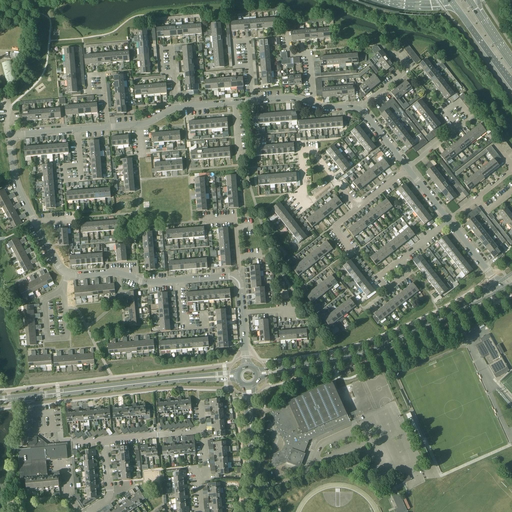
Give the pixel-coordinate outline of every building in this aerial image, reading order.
[(329,29),(323,29),(324,39),(330,38),(330,36),(333,35),(333,28),(329,29)] [(381,50),(374,56),(378,62),(386,56),(381,50)] [(357,54),(351,55),(352,64),(358,64),(358,61),(362,61),(362,57),(362,56),(358,56),(357,54)] [(386,56),(378,62),(382,66),(389,60),(386,56)] [(426,59),(419,65),(423,70),(430,64),(426,59)] [(389,60),(382,66),(386,72),(387,72),(388,74),(394,69),(392,67),(394,66),(389,60)] [(19,83),(13,61),(2,64),(7,85),(19,83)] [(430,64),(423,70),(427,75),(434,69),(430,64)] [(427,75),(430,80),(438,74),(434,69),(427,75)] [(377,70),(375,72),(379,77),(381,80),(388,74),(387,72),(382,76),(381,75),(377,70)] [(116,73),(110,73),(111,76),(114,76),(114,83),(124,82),(123,75),(117,76),(116,73)] [(430,80),(434,85),(442,79),(438,74),(430,80)] [(380,83),(374,75),(369,80),(375,87),(380,83)] [(434,85),(438,90),(446,84),(442,79),(434,85)] [(375,87),(369,80),(364,83),(370,91),(375,87)] [(412,89),(406,81),(401,85),(407,93),(409,95),(411,94),(409,91),(412,89)] [(359,88),(365,95),(370,91),(364,83),(359,88)] [(195,84),(185,85),(186,92),(190,91),(190,95),(198,95),(198,91),(196,91),(195,84)] [(438,90),(442,95),(450,89),(446,84),(438,90)] [(396,89),(402,97),(407,93),(401,85),(396,89)] [(77,86),(67,87),(68,94),(71,93),(71,96),(81,95),(80,92),(77,92),(77,86)] [(399,99),(402,97),(396,89),(391,93),(397,101),(404,110),(409,106),(407,104),(406,102),(403,105),(399,99)] [(450,97),(453,95),(454,94),(450,89),(442,95),(446,100),(448,98),(450,97)] [(413,106),(417,111),(425,105),(421,100),(413,106)] [(417,111),(421,116),(428,110),(425,105),(417,111)] [(117,113),(114,114),(114,117),(120,116),(124,116),(124,114),(126,114),(126,107),(117,108),(116,108),(117,113)] [(382,115),(381,116),(385,121),(392,115),(388,110),(386,111),(384,113),(382,115)] [(432,115),(428,110),(421,116),(425,121),(432,115)] [(392,115),(385,121),(389,126),(396,120),(392,115)] [(436,120),(432,115),(425,121),(429,126),(436,120)] [(396,120),(389,126),(392,131),(400,125),(396,120)] [(440,125),(436,120),(429,126),(433,131),(440,125)] [(400,125),(392,131),(396,136),(404,129),(406,128),(405,126),(402,128),(400,125)] [(480,125),(475,129),(481,136),(486,132),(480,125)] [(358,126),(351,132),(354,137),(362,131),(358,126)] [(404,129),(396,136),(400,140),(408,134),(410,132),(409,131),(406,133),(404,130),(404,129)] [(475,129),(470,132),(476,140),(481,136),(475,129)] [(362,131),(354,137),(358,141),(365,135),(362,131)] [(470,132),(465,136),(471,144),(476,140),(470,132)] [(408,134),(400,140),(404,145),(412,139),(408,134)] [(365,135),(358,141),(361,145),(368,139),(365,135)] [(465,136),(460,140),(466,148),(471,144),(465,136)] [(372,143),(368,139),(361,145),(364,149),(372,143)] [(412,139),(404,145),(408,150),(416,144),(412,139)] [(460,140),(455,144),(461,152),(466,148),(460,140)] [(368,154),(375,148),(372,143),(364,149),(368,154)] [(455,144),(450,148),(456,155),(461,152),(455,144)] [(333,146),(326,151),(329,156),(337,150),(333,146)] [(450,148),(445,152),(449,156),(451,159),(456,155),(450,148)] [(340,154),(337,150),(329,156),(333,160),(340,154)] [(445,152),(440,156),(446,163),(448,166),(450,164),(448,162),(451,159),(449,156),(445,152)] [(340,154),(333,160),(336,164),(344,159),(340,154)] [(344,159),(336,164),(340,169),(347,163),(344,159)] [(389,167),(383,159),(379,163),(385,170),(389,167)] [(426,173),(430,178),(437,172),(440,169),(439,168),(436,170),(433,167),(436,165),(433,160),(425,166),(429,170),(426,173)] [(493,160),(488,164),(494,171),(499,167),(493,160)] [(343,173),(351,167),(347,163),(340,169),(343,173)] [(375,166),(381,174),(385,170),(379,163),(375,166)] [(488,164),(483,167),(489,175),(494,171),(488,164)] [(370,170),(376,177),(381,174),(375,166),(370,170)] [(478,171),(484,179),(489,175),(483,167),(478,171)] [(370,170),(366,173),(372,180),(376,177),(370,170)] [(478,171),(473,175),(479,183),(484,179),(478,171)] [(430,178),(434,183),(441,177),(437,172),(430,178)] [(299,173),(296,173),(290,174),(291,183),(297,183),(300,182),(299,173)] [(366,173),(362,176),(368,184),(372,180),(366,173)] [(469,179),(474,187),(479,183),(473,175),(469,179)] [(362,176),(358,180),(364,187),(368,184),(362,176)] [(441,177),(434,183),(438,188),(445,182),(441,177)] [(463,183),(469,191),(474,187),(469,179),(463,183)] [(353,183),(359,191),(364,187),(358,180),(353,183)] [(438,188),(442,193),(449,187),(445,182),(438,188)] [(397,191),(401,195),(408,189),(405,185),(397,191)] [(449,187),(442,193),(445,197),(453,192),(449,187)] [(401,195),(404,199),(412,193),(408,189),(401,195)] [(450,203),(457,197),(453,192),(445,197),(450,203)] [(412,193),(404,199),(408,204),(415,198),(412,193)] [(6,194),(0,196),(0,202),(8,199),(6,194)] [(342,204),(336,197),(332,200),(338,208),(342,204)] [(408,204),(411,208),(419,202),(415,198),(408,204)] [(8,199),(0,202),(0,203),(3,208),(11,204),(8,199)] [(332,200),(328,203),(334,211),(338,208),(332,200)] [(393,207),(387,200),(382,203),(388,211),(393,207)] [(422,206),(419,202),(411,208),(414,212),(422,206)] [(280,203),(272,209),(275,213),(283,207),(280,203)] [(334,211),(328,203),(323,207),(329,214),(334,211)] [(384,214),(388,211),(382,203),(378,206),(384,214)] [(11,204),(3,208),(5,213),(14,209),(11,204)] [(384,214),(378,206),(374,210),(380,217),(384,214)] [(425,211),(422,206),(414,212),(418,216),(425,211)] [(283,207),(275,213),(279,217),(286,211),(283,207)] [(329,214),(323,207),(319,210),(325,218),(329,214)] [(507,208),(499,214),(503,219),(511,213),(507,208)] [(16,214),(14,209),(5,213),(8,218),(16,214)] [(325,218),(319,210),(315,213),(321,221),(325,218)] [(380,217),(374,210),(369,213),(375,221),(380,217)] [(290,216),(286,211),(279,217),(282,222),(290,216)] [(417,220),(418,222),(421,220),(421,221),(429,215),(425,211),(418,216),(419,219),(417,220)] [(315,213),(311,217),(317,224),(321,221),(315,213)] [(375,221),(369,213),(365,216),(371,224),(375,221)] [(19,219),(16,214),(8,218),(11,223),(19,219)] [(432,219),(429,215),(421,221),(425,225),(432,219)] [(282,222),(286,226),(293,220),(290,216),(282,222)] [(365,216),(361,220),(367,227),(371,224),(365,216)] [(306,220),(312,228),(317,224),(311,217),(306,220)] [(470,221),(466,224),(470,229),(478,223),(474,218),(472,219),(470,221)] [(13,229),(22,224),(19,219),(11,223),(13,229)] [(296,224),(293,220),(286,226),(289,230),(296,224)] [(362,231),(367,227),(361,220),(357,223),(362,231)] [(357,223),(352,227),(358,234),(362,231),(357,223)] [(478,223),(470,229),(474,234),(482,228),(478,223)] [(300,228),(296,224),(289,230),(292,234),(300,228)] [(348,230),(354,238),(358,234),(352,227),(348,230)] [(300,228),(292,234),(296,239),(303,233),(300,228)] [(415,235),(409,228),(404,231),(410,239),(415,235)] [(482,228),(474,234),(478,239),(486,233),(482,228)] [(400,234),(406,242),(410,239),(404,231),(400,234)] [(299,243),(307,237),(303,233),(296,239),(299,243)] [(486,233),(478,239),(482,244),(490,238),(486,233)] [(400,234),(396,238),(402,245),(406,242),(400,234)] [(445,236),(438,242),(441,246),(449,241),(445,236)] [(17,238),(9,243),(11,248),(20,243),(17,238)] [(396,238),(392,241),(397,249),(402,245),(396,238)] [(490,238),(482,244),(486,248),(494,243),(490,238)] [(387,245),(393,252),(397,249),(392,241),(387,245)] [(452,245),(449,241),(441,246),(445,251),(452,245)] [(326,242),(322,245),(328,253),(332,250),(326,242)] [(23,248),(20,243),(11,248),(14,253),(23,248)] [(497,248),(494,243),(486,248),(490,253),(497,248)] [(324,256),(328,253),(322,245),(318,249),(324,256)] [(387,245),(383,248),(389,256),(393,252),(387,245)] [(452,245),(445,251),(448,255),(456,249),(452,245)] [(17,258),(25,253),(23,248),(14,253),(17,258)] [(389,256),(383,248),(379,251),(385,259),(389,256)] [(497,257),(502,253),(497,248),(490,253),(494,259),(497,257)] [(314,252),(320,260),(324,256),(318,249),(314,252)] [(456,249),(448,255),(452,259),(459,253),(456,249)] [(385,259),(379,251),(374,255),(380,262),(385,259)] [(309,255),(315,263),(320,260),(314,252),(309,255)] [(17,258),(19,263),(28,258),(25,253),(17,258)] [(452,259),(455,263),(462,258),(459,253),(452,259)] [(309,255),(305,259),(311,266),(315,263),(309,255)] [(370,258),(376,266),(380,262),(374,255),(370,258)] [(413,262),(417,266),(424,260),(421,256),(413,262)] [(22,268),(31,263),(28,258),(19,263),(22,268)] [(462,258),(455,263),(458,268),(466,262),(462,258)] [(305,259),(301,262),(307,270),(311,266),(305,259)] [(420,270),(428,264),(424,260),(417,266),(420,270)] [(351,261),(343,267),(346,271),(354,265),(351,261)] [(301,262),(297,266),(303,273),(307,270),(301,262)] [(466,262),(458,268),(462,272),(469,266),(466,262)] [(33,269),(31,263),(22,268),(25,273),(33,269)] [(420,270),(423,275),(431,269),(428,264),(420,270)] [(357,269),(354,265),(346,271),(350,275),(357,269)] [(292,269),(298,276),(303,273),(297,266),(292,269)] [(465,276),(473,270),(469,266),(462,272),(465,276)] [(357,269),(350,275),(353,280),(361,274),(357,269)] [(423,275),(427,279),(434,273),(431,269),(423,275)] [(53,282),(49,273),(44,276),(48,284),(53,282)] [(427,279),(430,283),(438,277),(434,273),(427,279)] [(361,274),(353,280),(357,284),(364,278),(361,274)] [(39,279),(43,287),(48,284),(44,276),(39,279)] [(338,283),(332,276),(327,279),(333,287),(338,283)] [(430,283),(433,287),(441,281),(438,277),(430,283)] [(368,282),(364,278),(357,284),(360,288),(368,282)] [(39,279),(33,281),(38,290),(43,287),(39,279)] [(333,287),(327,279),(323,283),(329,290),(333,287)] [(33,281),(28,284),(33,292),(38,290),(33,281)] [(444,286),(441,281),(433,287),(437,292),(444,286)] [(368,282),(360,288),(363,292),(371,286),(368,282)] [(329,290),(323,283),(319,286),(325,293),(329,290)] [(413,283),(408,287),(414,295),(419,291),(413,283)] [(33,292),(28,284),(23,287),(28,295),(33,292)] [(319,286),(314,289),(320,297),(325,293),(319,286)] [(374,291),(371,286),(363,292),(367,297),(374,291)] [(448,290),(444,286),(437,292),(440,296),(448,290)] [(18,289),(22,298),(28,295),(23,287),(18,289)] [(408,287),(404,290),(410,298),(414,295),(408,287)] [(314,289),(310,293),(316,300),(320,297),(314,289)] [(404,290),(400,294),(406,301),(410,298),(404,290)] [(306,296),(312,304),(316,300),(310,293),(306,296)] [(396,297),(402,305),(406,301),(400,294),(396,297)] [(402,305),(396,297),(391,300),(397,308),(402,305)] [(350,299),(346,302),(351,310),(356,306),(350,299)] [(391,300),(387,304),(393,311),(397,308),(391,300)] [(351,310),(346,302),(341,306),(347,313),(351,310)] [(387,304),(383,307),(389,315),(393,311),(387,304)] [(347,313),(341,306),(337,309),(343,317),(347,313)] [(383,307),(379,311),(385,318),(389,315),(383,307)] [(343,317),(337,309),(333,312),(339,320),(343,317)] [(385,318),(379,311),(374,314),(376,316),(373,318),(378,324),(385,318)] [(339,320),(333,312),(328,316),(334,323),(339,320)] [(324,319),(330,327),(334,323),(328,316),(324,319)] [(482,342),(475,346),(481,356),(487,352),(489,355),(493,362),(488,365),(495,378),(497,377),(509,370),(508,368),(507,367),(490,337),(489,335),(489,334),(480,339),(480,340),(482,342)] [(333,385),(333,383),(288,403),(286,402),(285,405),(282,404),(281,406),(278,405),(277,408),(270,411),(274,419),(273,422),(275,423),(274,425),(277,426),(276,429),(278,430),(277,432),(280,433),(279,436),(282,437),(285,444),(283,450),(270,455),(273,460),(271,465),(276,467),(287,462),(300,467),(305,454),(304,453),(308,441),(308,440),(350,421),(333,385)] [(350,413),(353,418),(393,401),(393,398),(347,397),(347,398),(344,398),(350,414),(350,413)] [(143,406),(140,406),(141,418),(150,417),(150,415),(150,410),(145,410),(145,403),(143,403),(143,406)] [(19,464),(20,481),(25,480),(26,491),(31,490),(31,491),(33,491),(33,490),(42,489),(42,490),(44,490),(44,489),(52,488),(53,489),(55,489),(54,488),(59,488),(58,477),(48,478),(46,461),(45,448),(44,444),(37,438),(29,439),(30,443),(27,444),(28,449),(18,450),(19,464)] [(59,446),(52,447),(45,448),(46,461),(60,460),(60,457),(59,452),(59,446)] [(68,459),(66,446),(59,446),(59,452),(60,457),(60,460),(68,459)] [(218,473),(216,473),(216,475),(216,478),(222,478),(222,474),(228,474),(228,468),(218,469),(218,473)] [(409,481),(407,475),(391,483),(393,488),(409,481)] [(140,502),(145,499),(140,491),(135,494),(140,502)] [(82,509),(94,501),(94,499),(100,498),(100,496),(97,496),(97,493),(87,494),(88,500),(84,503),(82,499),(77,502),(82,509)] [(135,497),(132,499),(137,507),(142,504),(140,502),(135,494),(133,495),(135,497)] [(405,511),(407,511),(400,494),(399,495),(398,495),(393,497),(397,508),(394,510),(394,511),(405,511)] [(128,499),(126,500),(132,510),(137,507),(132,499),(129,501),(128,499)] [(126,503),(123,505),(127,511),(129,511),(132,510),(126,500),(124,501),(126,503)]
